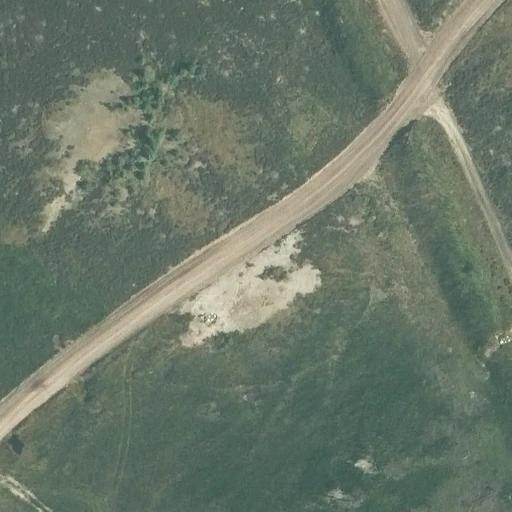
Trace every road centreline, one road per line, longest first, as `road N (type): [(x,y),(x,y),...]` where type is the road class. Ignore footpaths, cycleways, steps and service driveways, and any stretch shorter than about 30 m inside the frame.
road 1 (track): [(394,0),(429,76),(384,135),(335,185),(198,276),(0,426)]
road 2 (track): [(511,263),(429,76),(492,0)]
